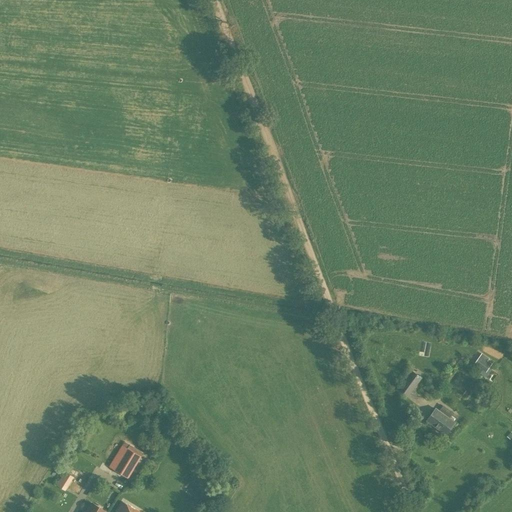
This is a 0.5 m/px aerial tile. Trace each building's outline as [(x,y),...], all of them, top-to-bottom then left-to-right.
[(474,364),(482,370),(486,372),(489,368),(492,364),(488,361),(489,359),(482,354),(474,364)] [(421,379),(412,372),(397,392),(407,399),(421,379)] [(427,421),(446,435),(454,423),(435,409),(427,421)] [(128,478),(143,453),(124,441),(109,467),(128,478)] [(65,491),(74,477),(65,471),(56,485),(65,491)] [(116,511),(139,511),(123,502),(116,511)] [(92,503),(86,511),(106,511),(107,511),(92,503)]
